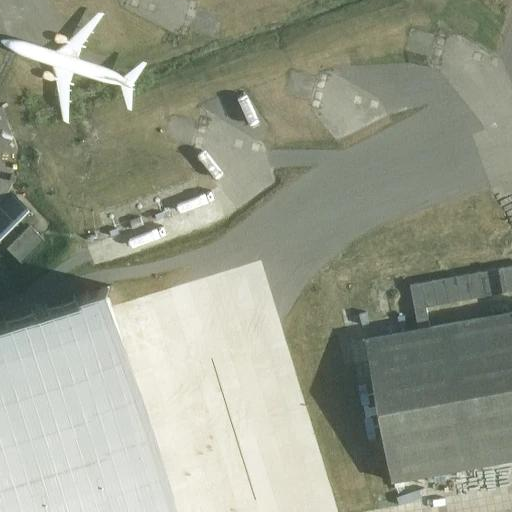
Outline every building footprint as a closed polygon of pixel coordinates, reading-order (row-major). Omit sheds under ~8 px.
[(149,227),(186,216),(183,206),(146,216),(149,227)] [(511,222),(503,227),(511,250),(511,222)] [(28,224),(5,248),(20,262),(43,239),(28,224)] [(418,329),(366,339),(392,480),(511,458),(511,311),(430,327),(425,307),(511,290),(511,265),(410,284),(418,329)] [(378,281),(363,283),(366,311),(380,309),(378,281)] [(80,295),(0,319),(0,511),(182,511),(152,418),(110,285),(80,295)] [(291,449),(318,444),(297,337),(270,343),(291,449)] [(230,380),(244,460),(287,452),(273,373),(230,380)] [(411,480),(412,501),(424,501),(423,480),(411,480)]
